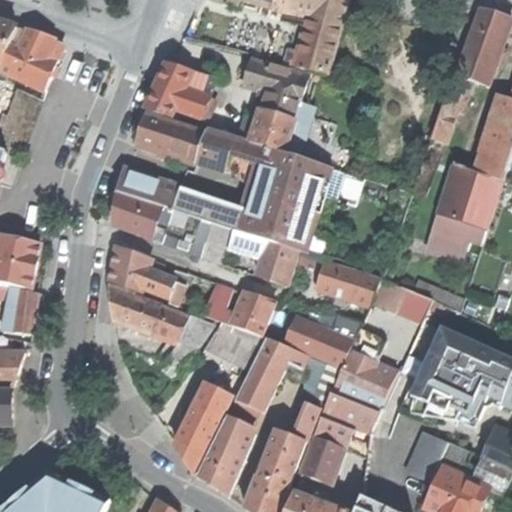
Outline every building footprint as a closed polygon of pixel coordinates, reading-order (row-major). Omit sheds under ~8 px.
[(238,0),(274,9),(276,0),(238,0)] [(276,0),(274,9),(310,18),(305,36),(303,46),(335,54),(349,0),(276,0)] [(459,76),(459,77),(473,82),(489,88),(497,65),(501,52),(511,23),(495,17),(481,12),(459,76)] [(292,36),(232,24),(228,46),(288,58),(292,36)] [(0,65),(3,67),(7,57),(13,44),(18,31),(0,25),(0,65)] [(3,67),(0,72),(46,94),(54,76),(54,75),(59,78),(63,69),(57,67),(60,62),(64,51),(60,45),(43,39),(27,34),(18,31),(13,44),(7,57),(3,67)] [(335,54),(303,46),(297,69),(329,77),(335,54)] [(506,54),(501,52),(497,65),(502,66),(506,54)] [(244,88),(267,95),(302,105),(310,78),(253,61),(244,88)] [(169,65),(161,82),(155,96),(148,111),(159,115),(173,119),(176,112),(186,90),(194,73),(169,65)] [(213,99),(221,81),(194,73),(186,90),(213,99)] [(455,75),(450,91),(468,97),(473,82),(459,77),(459,76),(455,75)] [(0,151),(22,158),(42,103),(0,84),(0,151)] [(203,121),(213,99),(186,90),(176,112),(203,121)] [(458,113),(462,115),(468,97),(450,91),(444,108),(458,113)] [(262,112),(297,123),(302,105),(267,95),(262,112)] [(475,173),(454,166),(429,243),(465,254),(470,241),(483,246),(511,158),(511,102),(500,98),(475,173)] [(458,113),(444,108),(433,139),(447,144),(458,113)] [(257,128),(252,146),(272,152),(286,156),(297,123),(262,112),(257,128)] [(145,130),(140,148),(198,166),(200,160),(208,136),(149,118),(145,130)] [(246,124),(241,142),(252,146),(257,128),(246,124)] [(238,142),(209,132),(208,136),(200,160),(230,169),(238,142)] [(241,142),(238,142),(230,169),(263,180),(272,152),(252,146),(241,142)] [(0,213),(0,212),(1,210),(0,207),(0,197),(2,193),(2,188),(0,183),(3,183),(9,180),(10,175),(7,168),(4,167),(7,155),(0,152),(0,213)] [(329,170),(286,156),(272,152),(263,180),(253,215),(247,235),(271,243),(301,253),(304,254),(329,170)] [(175,211),(181,192),(125,173),(121,193),(166,208),(175,211)] [(194,218),(201,198),(181,192),(175,211),(194,218)] [(166,208),(121,193),(119,210),(117,228),(155,242),(166,208)] [(229,208),(201,198),(194,218),(215,225),(223,227),(229,208)] [(210,239),(170,226),(175,211),(166,208),(155,242),(204,258),(210,239)] [(223,227),(247,235),(253,215),(229,208),(223,227)] [(210,239),(215,225),(194,218),(175,211),(170,226),(210,239)] [(264,262),(271,243),(247,235),(223,227),(215,225),(210,239),(204,258),(223,265),(228,249),(248,256),(264,262)] [(0,239),(0,285),(33,292),(34,287),(35,282),(36,279),(38,270),(39,261),(40,258),(41,252),(42,248),(0,239)] [(271,243),(264,262),(259,278),(289,288),(301,253),(271,243)] [(116,267),(112,284),(144,295),(146,290),(152,273),(155,263),(120,251),(116,267)] [(316,258),(304,254),(301,264),(313,268),(316,258)] [(152,273),(164,277),(167,267),(155,263),(152,273)] [(372,305),(383,281),(328,263),(319,292),(370,310),(372,305)] [(164,277),(152,273),(146,290),(172,300),(179,282),(164,277)] [(383,281),(372,305),(422,326),(432,301),(414,294),(383,281)] [(432,301),(460,315),(465,301),(455,296),(418,281),(414,294),(432,301)] [(236,291),(218,285),(209,307),(229,314),(236,291)] [(138,295),(112,287),(114,305),(116,322),(171,343),(180,346),(183,338),(191,319),(138,298),(138,295)] [(0,308),(9,310),(13,292),(0,289),(0,308)] [(36,316),(40,297),(13,292),(9,310),(5,331),(32,337),(36,316)] [(236,320),(234,327),(264,339),(277,306),(261,300),(246,294),(236,320)] [(195,313),(205,317),(209,308),(198,304),(195,313)] [(229,314),(209,307),(209,308),(205,317),(224,324),(226,325),(228,317),(229,314)] [(287,310),(281,307),(276,319),(282,321),(287,310)] [(191,319),(183,338),(199,350),(217,327),(191,317),(191,319)] [(236,320),(228,317),(226,325),(234,327),(236,320)] [(297,320),(286,345),(344,370),(351,352),(355,344),(297,320)] [(251,375),(267,340),(264,339),(234,327),(226,325),(224,324),(206,350),(251,375)] [(280,327),(274,324),(267,340),(277,344),(284,328),(280,327)] [(511,359),(444,329),(413,398),(416,399),(449,414),(457,397),(467,401),(462,413),(481,421),(489,403),(491,398),(505,404),(511,407),(511,359)] [(355,344),(351,352),(378,364),(387,344),(360,332),(355,344)] [(183,338),(180,346),(162,372),(175,381),(199,350),(183,338)] [(246,386),(238,403),(262,414),(265,415),(278,387),(289,365),(303,372),(309,359),(277,344),(267,340),(251,375),(246,386)] [(180,346),(171,343),(155,367),(162,372),(180,346)] [(399,374),(378,364),(351,352),(344,370),(343,372),(332,398),(316,440),(346,452),(368,461),(373,432),(399,374)] [(0,387),(14,388),(21,370),(26,356),(0,355),(0,387)] [(310,394),(328,401),(330,397),(332,398),(343,372),(313,359),(305,378),(305,392),(310,394)] [(220,374),(213,388),(235,401),(238,403),(246,386),(220,374)] [(198,475),(235,401),(213,388),(208,386),(196,410),(192,419),(178,446),(187,460),(198,475)] [(0,428),(13,428),(13,411),(13,394),(0,393),(0,428)] [(309,407),(324,412),(328,401),(310,394),(306,405),(309,407)] [(459,419),(462,413),(467,401),(457,397),(449,414),(459,419)] [(502,409),(505,404),(491,398),(489,403),(502,409)] [(449,414),(416,399),(413,415),(458,421),(459,419),(449,414)] [(255,428),(262,414),(238,403),(231,417),(255,428)] [(184,416),(192,419),(196,410),(188,406),(184,416)] [(309,407),(296,441),(308,445),(311,446),(324,412),(309,407)] [(477,430),(481,421),(462,413),(459,419),(458,421),(477,430)] [(228,424),(201,479),(214,488),(231,499),(257,436),(228,424)] [(503,501),(511,480),(511,431),(496,425),(492,435),(490,441),(482,459),(473,455),(463,478),(491,490),(489,495),(503,501)] [(482,438),(490,441),(492,435),(485,432),(482,438)] [(249,511),(282,511),(308,445),(296,441),(278,434),(247,510),(249,511)] [(425,434),(408,472),(433,483),(440,468),(450,445),(425,434)] [(346,452),(316,440),(302,476),(312,480),(332,488),(346,452)] [(443,469),(463,478),(473,455),(450,445),(440,468),(443,469)] [(481,511),(489,495),(491,490),(463,478),(443,469),(425,510),(428,511),(481,511)] [(50,474),(4,511),(109,511),(113,504),(78,487),(50,474)] [(306,496),(312,480),(302,476),(300,475),(294,491),(306,496)] [(336,511),(296,497),(290,511),(336,511)] [(394,511),(364,498),(358,511),(394,511)] [(173,511),(170,510),(159,502),(154,511),(173,511)]
